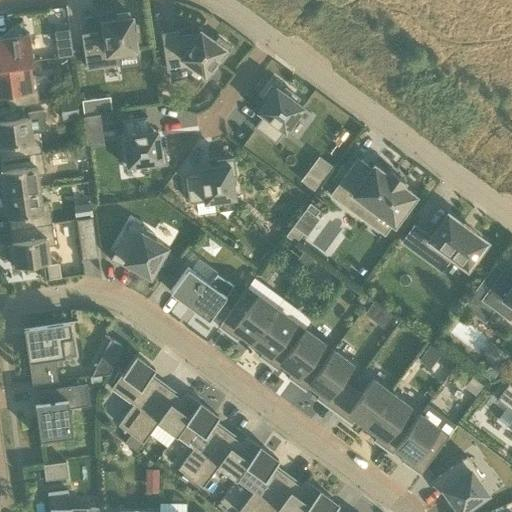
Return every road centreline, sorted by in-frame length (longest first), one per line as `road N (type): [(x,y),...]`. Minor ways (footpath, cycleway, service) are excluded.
road 1 (residential): [(0,305),(87,298),(137,315),(406,511)]
road 2 (residential): [(203,0),(511,219)]
